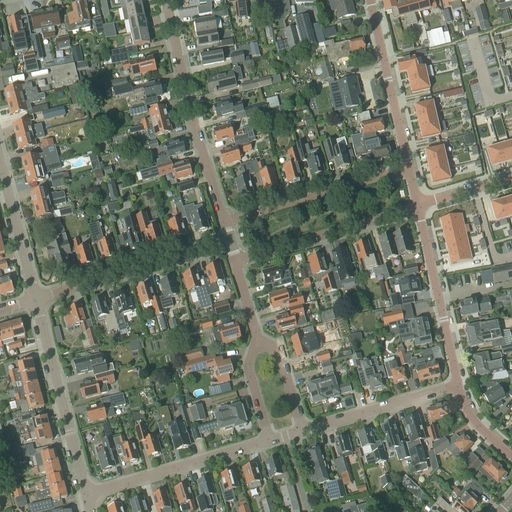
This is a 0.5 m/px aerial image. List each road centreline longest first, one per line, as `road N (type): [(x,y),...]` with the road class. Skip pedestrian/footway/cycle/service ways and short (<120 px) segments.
road 1 (residential): [(222,219),(167,0)]
road 2 (residential): [(29,299),(228,242)]
road 3 (residential): [(82,498),(29,299)]
road 4 (residential): [(222,219),(411,169)]
road 5 (residential): [(82,498),(267,440)]
road 6 (residential): [(233,261),(418,209)]
road 7 (residential): [(457,384),(418,209)]
road 8 (residential): [(411,169),(371,0)]
road 9 (residential): [(300,430),(457,384)]
road 10 (residential): [(29,299),(0,175)]
